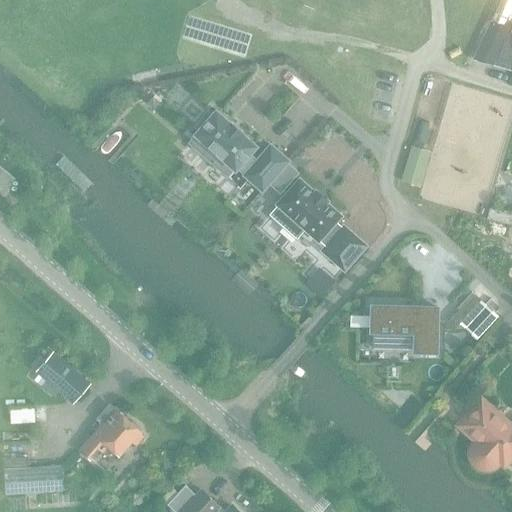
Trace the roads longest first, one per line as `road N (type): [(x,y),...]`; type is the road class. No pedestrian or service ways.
road 1 (unclassified): [(220,427),(0,228)]
road 2 (unclassified): [(220,427),(406,218)]
road 3 (unclassified): [(418,61),(276,28),(223,0)]
road 4 (residential): [(406,218),(434,232),(508,311)]
road 5 (residential): [(285,71),(392,157)]
road 6 (unclassified): [(315,511),(220,427)]
